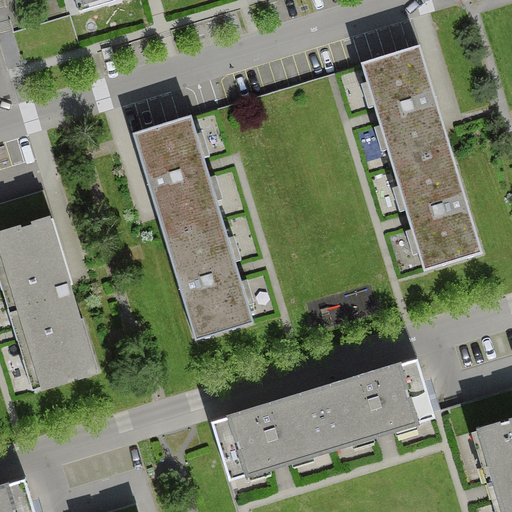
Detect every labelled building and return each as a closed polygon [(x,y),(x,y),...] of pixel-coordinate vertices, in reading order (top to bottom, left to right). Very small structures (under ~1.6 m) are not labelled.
[(427,57),(362,76),(421,274),(486,255),(427,57)] [(196,120),(132,140),(198,352),(262,332),(196,120)] [(55,232),(0,249),(0,276),(40,399),(103,378),(55,232)] [(329,399),(348,460),(435,432),(416,371),(329,399)] [(329,399),(242,426),(261,487),(348,460),(329,399)] [(511,511),(511,430),(484,439),(505,511),(511,511)] [(0,499),(0,511),(23,511),(18,494),(0,499)]
